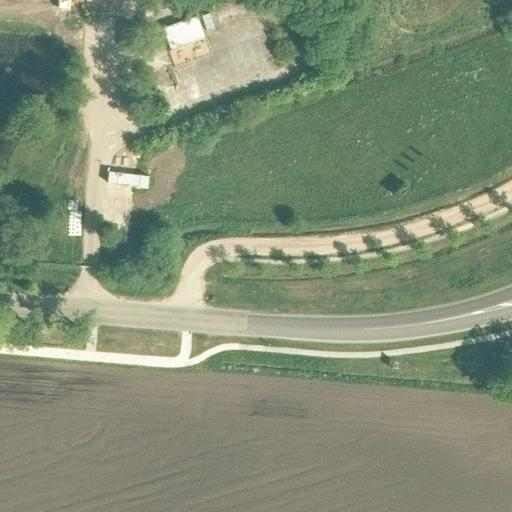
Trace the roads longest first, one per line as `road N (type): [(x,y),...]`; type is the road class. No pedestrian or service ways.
road 1 (tertiary): [(0,304),(342,330),(474,314)]
road 2 (track): [(511,192),(446,223),(383,240),(210,253),(193,260),(176,320)]
